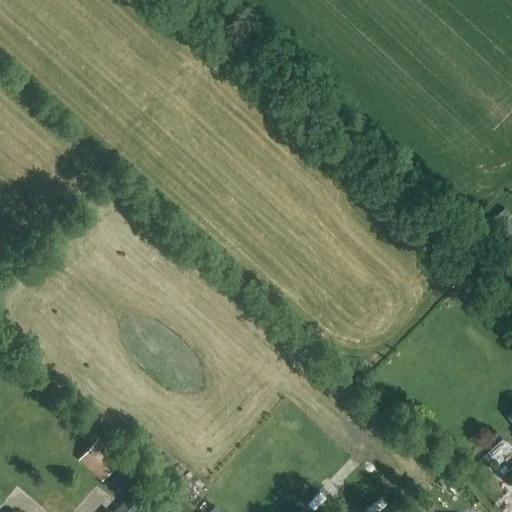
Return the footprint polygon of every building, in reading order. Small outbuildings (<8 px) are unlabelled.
[(511,246),(511,216),(504,208),(483,227),(506,252),(511,246)] [(148,442),(140,435),(129,448),(137,455),(148,442)] [(97,439),(77,461),(101,482),(121,461),(97,439)] [(511,466),(501,476),(511,488),(511,466)] [(136,511),(146,502),(134,490),(113,511),(136,511)]
